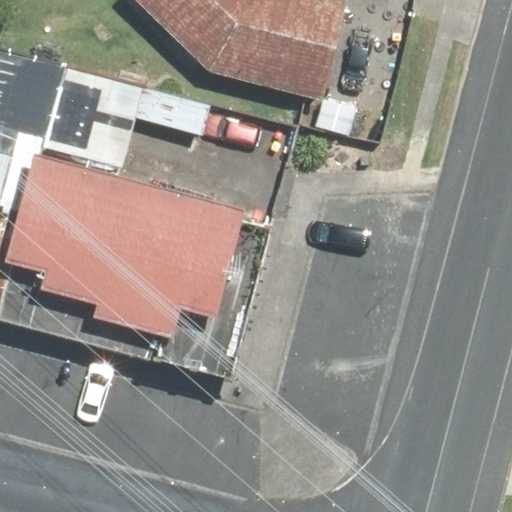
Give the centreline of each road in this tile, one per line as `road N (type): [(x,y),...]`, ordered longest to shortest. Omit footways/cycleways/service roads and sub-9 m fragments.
road 1 (tertiary): [(431,511),(511,204)]
road 2 (residential): [(118,511),(0,481)]
